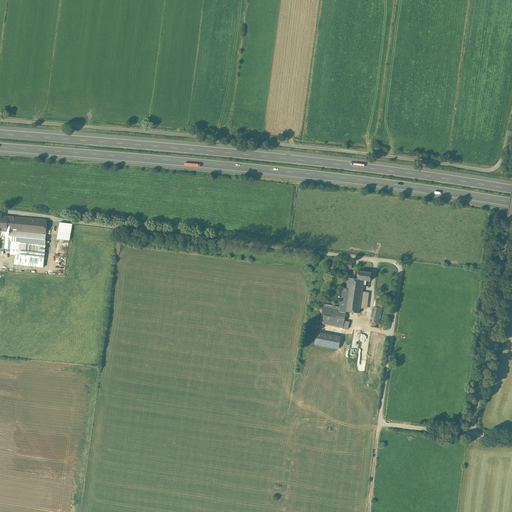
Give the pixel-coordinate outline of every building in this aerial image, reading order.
[(4,212),(0,211),(0,228),(7,230),(6,247),(12,248),(13,241),(22,242),(47,244),(48,217),(4,214),(4,212)] [(74,222),(61,220),(59,237),(72,238),(74,222)] [(47,244),(22,242),(21,253),(46,255),(47,244)] [(345,326),(348,310),(361,311),(362,305),(369,306),(371,291),(364,290),(366,278),(372,279),(374,271),(360,269),(359,277),(350,275),(349,286),(344,286),(341,305),(325,302),(321,321),(345,326)] [(375,304),(373,320),(382,321),(385,300),(378,298),(377,305),(375,304)] [(343,334),(319,330),(316,343),(341,348),(343,334)]
